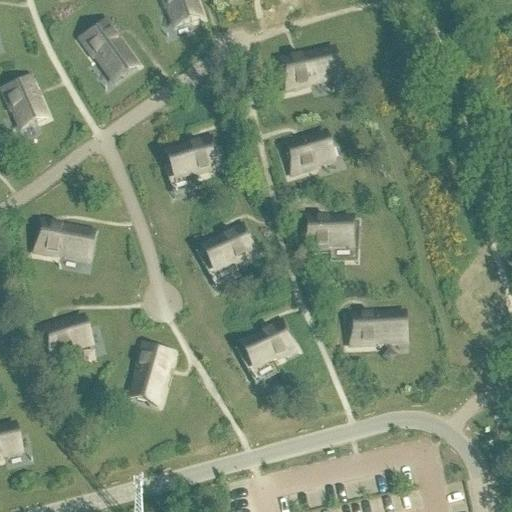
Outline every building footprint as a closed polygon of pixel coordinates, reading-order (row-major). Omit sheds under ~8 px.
[(192,0),(163,0),(174,31),(200,22),(192,0)] [(105,26),(82,43),(109,80),(132,64),(105,26)] [(324,57),(279,67),(285,94),(330,85),(324,57)] [(29,83),(3,94),(20,133),(46,122),(29,83)] [(324,139),(283,151),(291,178),(332,165),(324,139)] [(212,145),(168,160),(170,167),(177,186),(182,184),(185,193),(199,189),(196,180),(221,171),(212,145)] [(351,225),(305,224),(304,252),(350,253),(351,225)] [(85,236),(40,228),(35,255),(80,264),(85,236)] [(243,232),(202,254),(216,279),(221,276),(226,284),(238,277),(234,269),(257,257),(243,232)] [(395,319),(349,321),(350,349),(396,347),(395,319)] [(81,323),(40,335),(49,363),(90,350),(81,323)] [(256,343),(242,351),(256,376),(261,373),(265,381),(277,374),(273,366),(296,353),(283,329),(256,343)] [(172,357),(145,349),(132,394),(160,402),(172,357)] [(13,430),(0,433),(0,462),(20,458),(13,430)]
